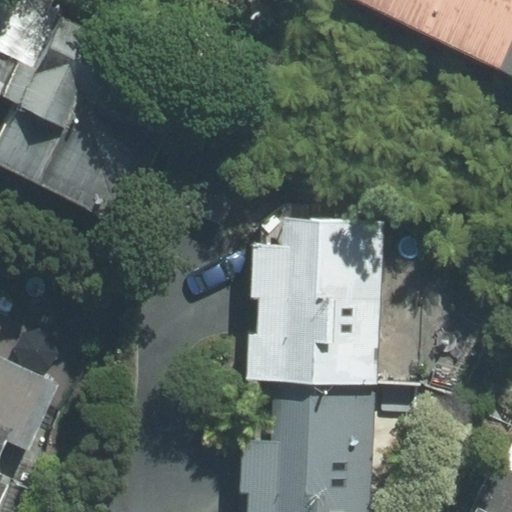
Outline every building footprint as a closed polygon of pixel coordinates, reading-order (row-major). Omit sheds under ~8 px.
[(511,0),(345,0),(511,81),(511,0)] [(38,5),(0,78),(0,164),(97,214),(170,73),(38,5)] [(360,374),(370,215),(266,208),(264,233),(229,231),(220,364),(360,374)] [(0,363),(0,437),(11,443),(41,384),(0,363)] [(358,511),(367,381),(254,374),(250,431),(219,429),(213,511),(358,511)] [(511,511),(511,469),(477,453),(455,498),(447,494),(437,511),(511,511)]
